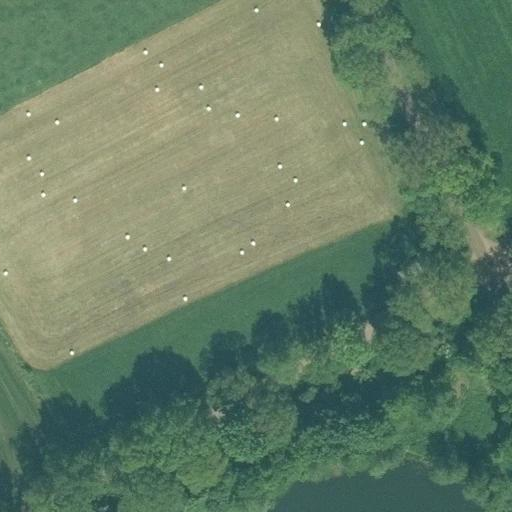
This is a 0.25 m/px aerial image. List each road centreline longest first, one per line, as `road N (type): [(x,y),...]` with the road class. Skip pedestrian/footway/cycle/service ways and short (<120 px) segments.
road 1 (track): [(30,511),(423,293),(511,252)]
road 2 (unclassified): [(511,319),(358,0)]
